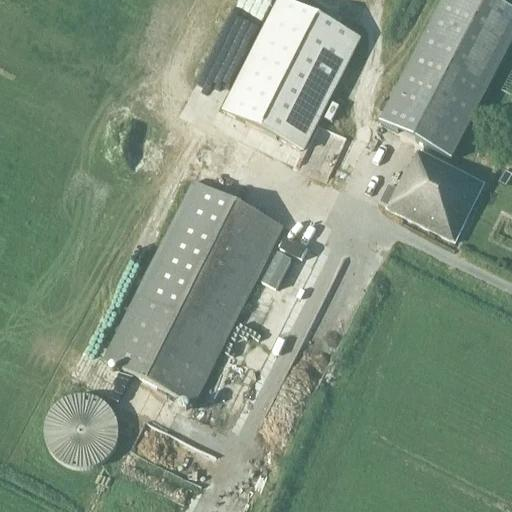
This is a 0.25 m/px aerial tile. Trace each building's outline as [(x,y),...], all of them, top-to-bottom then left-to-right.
[(511,14),(483,0),(443,0),(379,127),(451,162),(511,42),(511,14)] [(282,2),(225,115),(300,153),(357,40),(282,2)] [(387,209),(385,213),(453,247),(484,186),(417,154),(410,169),(408,168),(396,191),(388,187),(379,205),(387,209)] [(103,362),(148,385),(193,408),(282,230),(192,183),(103,362)] [(112,443),(113,436),(112,428),(110,422),(107,418),(103,413),(98,409),(93,406),(83,404),(77,404),(71,406),(64,409),(59,413),(56,416),(52,422),(50,428),(49,435),(49,440),(51,446),(54,453),(57,457),(61,460),(65,463),(70,466),(78,468),(84,468),(92,466),(99,462),(102,460),(106,455),(110,449),(112,443)]
